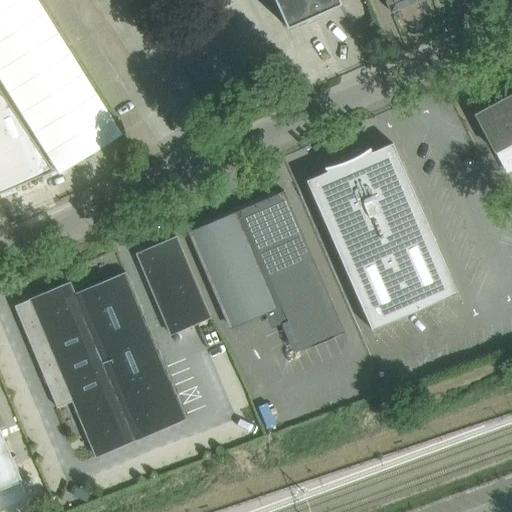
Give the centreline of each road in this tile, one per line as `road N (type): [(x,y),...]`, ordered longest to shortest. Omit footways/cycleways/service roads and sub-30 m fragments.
road 1 (unclassified): [(0,253),(511,23)]
road 2 (unknown): [(0,332),(61,462),(110,467),(200,426),(200,381),(111,205)]
road 3 (unknown): [(266,134),(355,321),(352,338),(280,367),(255,326),(278,312)]
road 4 (unknown): [(160,131),(235,84),(356,35)]
road 5 (unknown): [(160,131),(72,0)]
